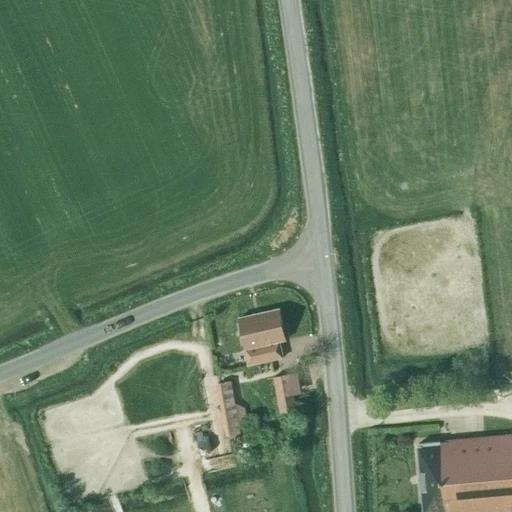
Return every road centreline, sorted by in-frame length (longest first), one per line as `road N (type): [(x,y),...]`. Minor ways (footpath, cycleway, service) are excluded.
road 1 (unclassified): [(0,375),(195,295),(322,263)]
road 2 (tertiary): [(322,263),(287,0)]
road 3 (tertiary): [(348,511),(322,263)]
